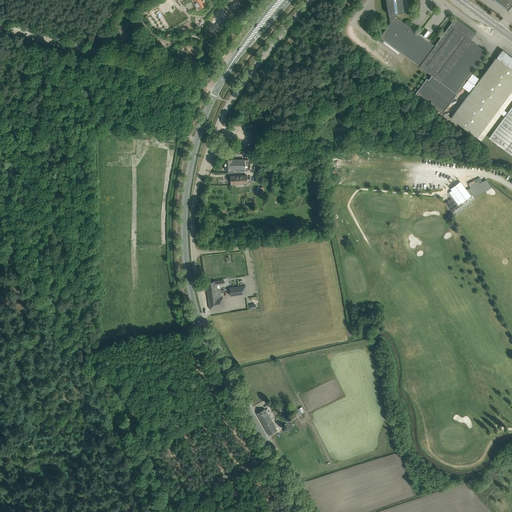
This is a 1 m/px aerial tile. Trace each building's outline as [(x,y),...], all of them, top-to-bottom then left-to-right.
[(404,12),(402,0),(386,0),(388,14),(389,14),(390,22),(391,23),(395,16),(395,13),(404,12)] [(511,0),(495,0),(508,9),(507,11),(511,4),(511,0)] [(148,6),(141,10),(143,14),(151,10),(148,6)] [(466,89),(475,77),(471,74),(487,53),(470,41),(476,33),(455,18),(435,46),(395,16),(391,23),(380,37),(431,75),(428,79),(427,78),(415,94),(442,114),(462,86),(466,89)] [(481,140),(501,114),(503,110),(511,98),(511,57),(502,50),(497,57),(496,58),(479,79),(475,77),(466,89),(470,92),(451,118),(481,140)] [(505,150),(511,140),(511,106),(507,113),(503,110),(501,114),(505,116),(489,138),(505,150)] [(232,159),(225,159),(225,169),(228,169),(228,173),(232,173),(245,172),(248,170),(248,159),(232,159)] [(248,183),(248,175),(231,176),(231,185),(236,184),(240,184),(240,183),(248,183)] [(451,189),(461,203),(471,196),(460,182),(451,189)] [(209,300),(210,310),(224,308),(223,297),(221,298),(220,288),(217,288),(216,285),(225,284),(224,280),(206,283),(207,289),(209,300)] [(244,286),(228,289),(230,296),(245,294),(244,286)] [(257,413),(269,435),(277,430),(265,409),(257,413)] [(290,413),(292,418),(299,414),(297,410),(294,411),(290,413)]
